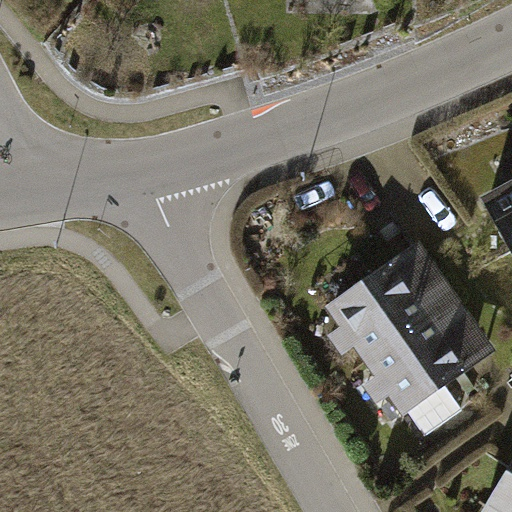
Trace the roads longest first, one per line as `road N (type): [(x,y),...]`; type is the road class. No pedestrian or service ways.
road 1 (residential): [(138,172),(443,74),(511,40)]
road 2 (residential): [(342,511),(138,172)]
road 3 (residential): [(0,203),(138,172)]
